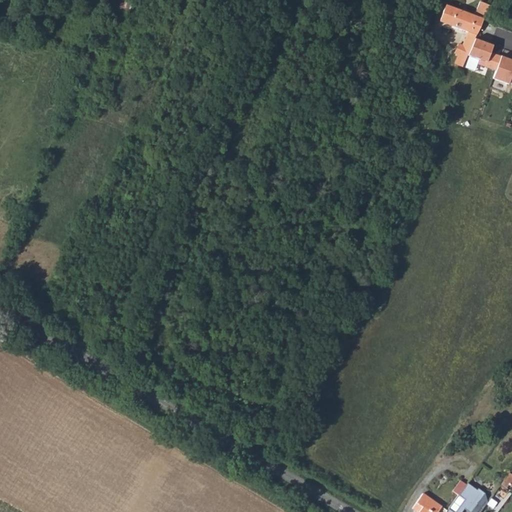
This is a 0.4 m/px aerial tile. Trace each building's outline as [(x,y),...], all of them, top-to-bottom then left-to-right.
[(466,39),(473,42),(483,19),(489,4),(478,0),(473,15),(444,5),(436,28),(466,39)] [(456,51),(451,60),(454,61),(463,65),(472,42),(473,42),(466,39),(460,53),(456,51)] [(511,58),(505,57),(497,79),(511,84),(511,58)] [(463,65),(454,61),(450,69),(459,73),(463,65)] [(503,479),(511,485),(511,474),(508,471),(503,479)] [(452,491),(457,495),(465,484),(460,480),(452,491)] [(466,483),(465,484),(457,495),(463,499),(454,511),(452,511),(448,508),(446,510),(444,511),(460,511),(465,507),(470,511),(483,492),(477,488),(476,490),(466,483)] [(420,493),(418,496),(441,511),(444,511),(446,510),(420,493)] [(441,511),(418,496),(410,508),(415,511),(441,511)]
